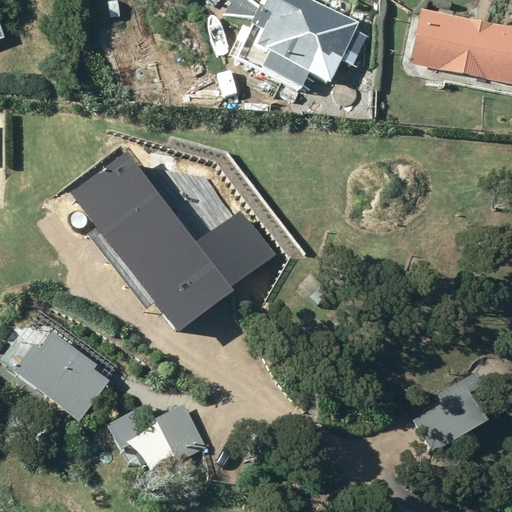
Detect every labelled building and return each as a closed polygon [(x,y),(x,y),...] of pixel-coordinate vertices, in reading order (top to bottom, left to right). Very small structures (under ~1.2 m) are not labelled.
[(269,0),(244,56),(327,94),(356,32),(287,0),(269,0)] [(407,63),(511,83),(511,26),(418,8),(407,63)] [(177,331),(276,256),(239,207),(194,241),(125,151),(71,191),(177,331)] [(12,386),(72,434),(107,391),(46,343),(12,386)] [(471,388),(416,420),(436,456),(492,423),(471,388)] [(183,412),(152,426),(172,470),(204,455),(183,412)] [(116,456),(145,443),(134,419),(105,432),(116,456)]
